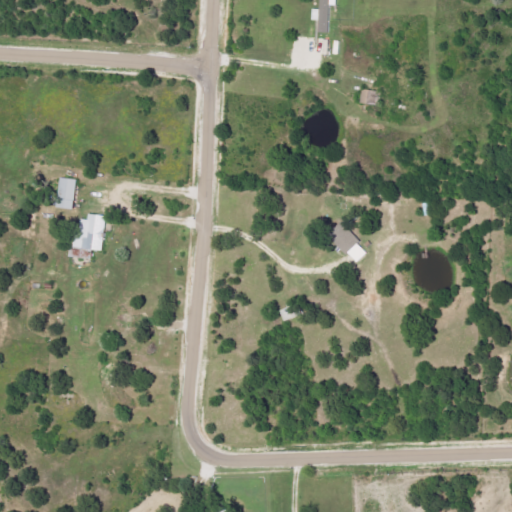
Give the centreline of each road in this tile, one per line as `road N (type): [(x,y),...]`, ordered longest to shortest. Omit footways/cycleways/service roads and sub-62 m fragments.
road 1 (residential): [(213,0),(184,423),(191,443),(240,463),(511,455)]
road 2 (residential): [(211,57),(0,43)]
